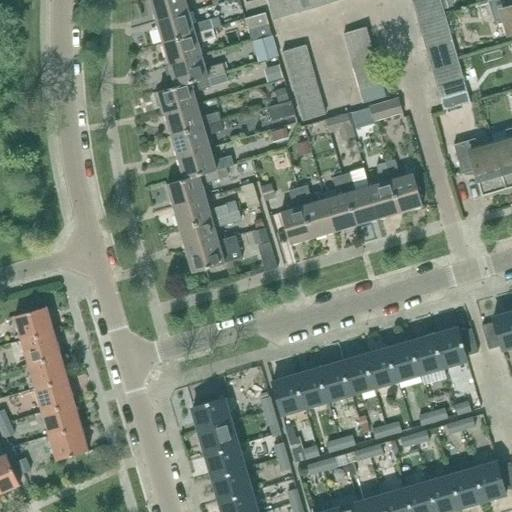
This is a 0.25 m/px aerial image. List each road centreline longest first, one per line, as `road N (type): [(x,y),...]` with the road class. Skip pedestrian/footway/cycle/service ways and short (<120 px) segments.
road 1 (residential): [(132,364),(511,263)]
road 2 (residential): [(96,253),(75,172),(62,0)]
road 3 (residential): [(169,511),(132,364)]
